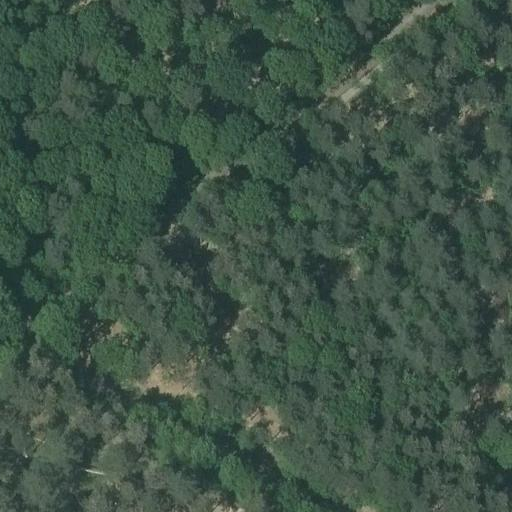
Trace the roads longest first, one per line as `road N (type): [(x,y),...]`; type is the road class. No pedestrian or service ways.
road 1 (track): [(41,323),(431,0)]
road 2 (track): [(7,344),(319,511)]
